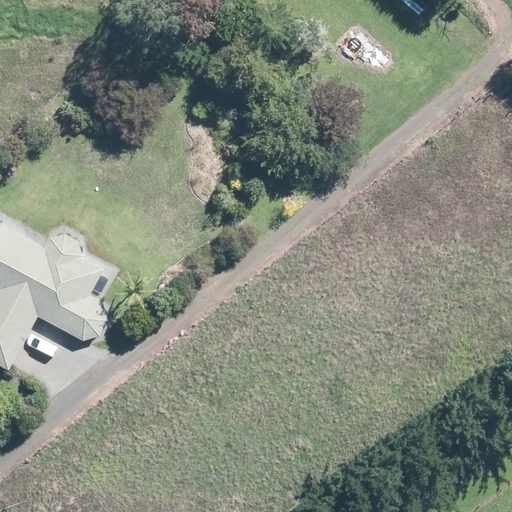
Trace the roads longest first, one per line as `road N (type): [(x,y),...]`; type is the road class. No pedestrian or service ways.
road 1 (unknown): [(0,443),(462,81)]
road 2 (unknown): [(381,511),(511,418)]
